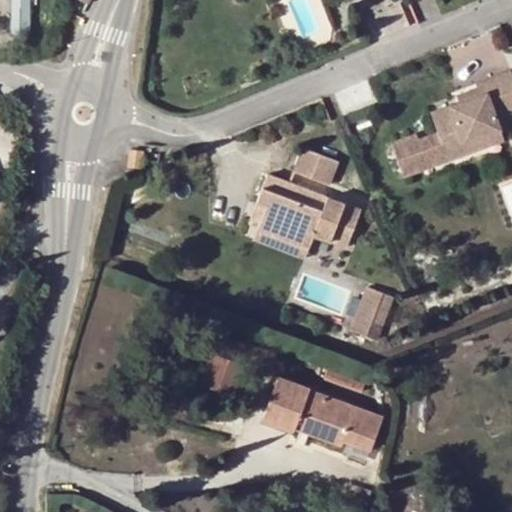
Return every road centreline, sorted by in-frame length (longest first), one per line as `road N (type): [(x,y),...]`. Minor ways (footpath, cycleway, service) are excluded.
road 1 (unclassified): [(117,120),(177,135),(227,126),(511,8)]
road 2 (unclassified): [(65,260),(33,459)]
road 3 (unclassified): [(50,125),(65,260)]
road 4 (residential): [(33,459),(143,511)]
